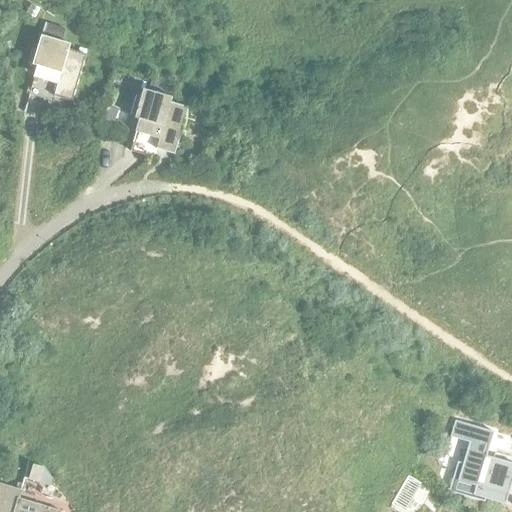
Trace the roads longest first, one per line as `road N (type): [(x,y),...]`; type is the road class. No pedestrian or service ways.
road 1 (residential): [(174,186),(117,193),(63,213),(0,278)]
road 2 (unknown): [(14,259),(27,89)]
